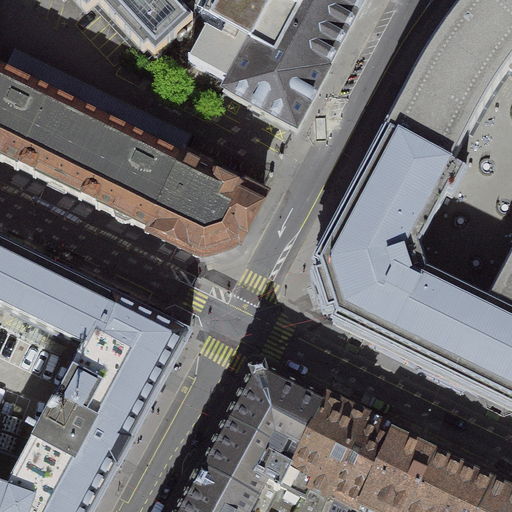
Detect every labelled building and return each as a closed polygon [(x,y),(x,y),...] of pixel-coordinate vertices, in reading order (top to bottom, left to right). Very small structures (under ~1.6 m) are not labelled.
[(72,0),(86,15),(98,4),(142,52),(144,54),(147,50),(155,59),(210,7),(203,0),(72,0)] [(224,0),(211,25),(240,41),(236,49),(206,33),(189,64),(227,85),(228,83),(231,84),(228,89),(226,88),(222,95),(249,109),(248,110),(251,112),(252,110),(262,116),(261,117),(263,119),(264,118),(289,132),(290,131),(292,133),(297,135),(330,74),(329,74),(368,0),(224,0)] [(413,81),(386,131),(388,132),(387,134),(385,133),(383,136),(383,135),(315,262),(315,263),(314,266),(318,268),(320,273),(314,276),(314,278),(311,279),(317,297),(323,315),(326,314),(327,316),(333,314),(335,319),(333,324),(336,325),(336,326),(511,411),(511,7),(503,0),(469,0),(447,28),(429,54),(413,81)] [(52,98),(2,74),(0,79),(0,162),(16,170),(52,98)] [(57,190),(98,210),(133,137),(52,98),(16,170),(57,190)] [(182,161),(133,137),(98,210),(122,222),(147,234),(182,161)] [(182,161),(147,234),(172,246),(196,258),(199,259),(201,259),(204,259),(207,259),(209,258),(228,252),(230,251),(233,250),(234,248),(236,247),(238,244),(262,200),(257,198),(182,161)] [(188,337),(111,300),(111,301),(0,247),(0,511),(94,511),(117,471),(125,458),(132,444),(131,444),(184,348),(189,340),(188,339),(188,338),(188,337)] [(297,461),(325,404),(256,370),(243,395),(228,423),(297,461)] [(322,511),(328,499),(366,424),(346,414),(325,404),(297,461),(282,490),(281,489),(271,509),(269,511),(322,511)] [(297,461),(228,423),(216,445),(202,470),(271,509),(281,489),(282,490),(297,461)] [(357,511),(394,437),(380,430),(366,424),(328,499),(322,511),(357,511)] [(408,511),(435,457),(415,447),(394,437),(357,511),(408,511)] [(480,511),(493,485),(464,471),(435,457),(408,511),(480,511)] [(178,511),(269,511),(271,509),(202,470),(178,511)] [(511,511),(511,494),(493,485),(480,511),(511,511)]
